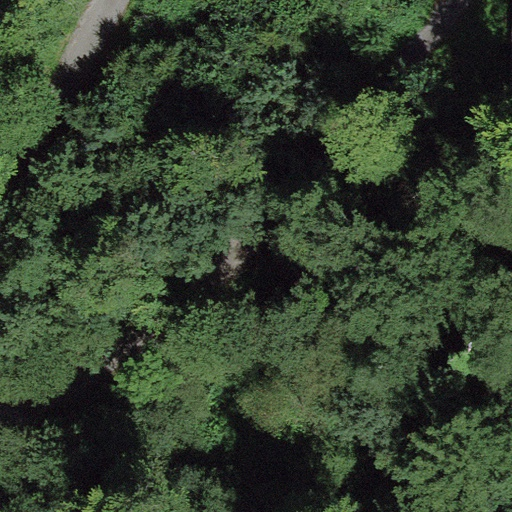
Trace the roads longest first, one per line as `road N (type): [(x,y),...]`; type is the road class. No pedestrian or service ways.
road 1 (unclassified): [(456,0),(373,108),(229,261),(123,356),(0,424)]
road 2 (unclassified): [(0,168),(29,145),(112,0)]
